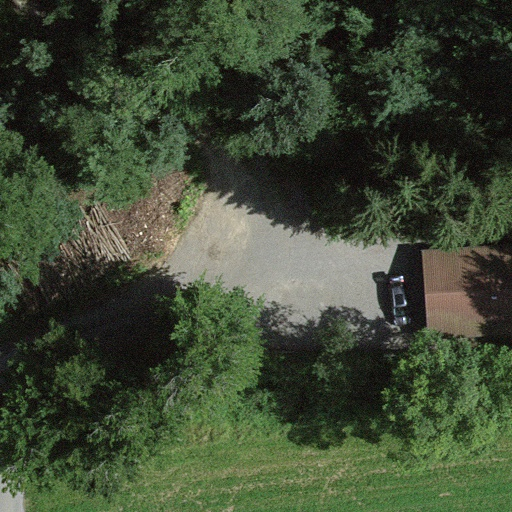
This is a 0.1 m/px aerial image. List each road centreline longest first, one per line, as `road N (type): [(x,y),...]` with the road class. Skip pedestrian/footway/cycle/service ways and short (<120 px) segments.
road 1 (track): [(32,0),(216,133),(278,193),(349,308)]
road 2 (track): [(0,383),(187,320),(406,305)]
